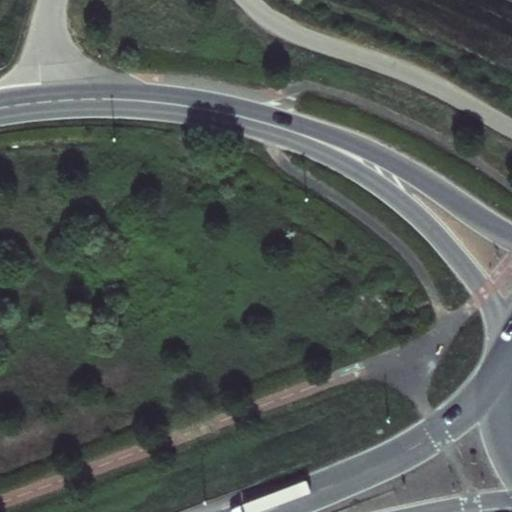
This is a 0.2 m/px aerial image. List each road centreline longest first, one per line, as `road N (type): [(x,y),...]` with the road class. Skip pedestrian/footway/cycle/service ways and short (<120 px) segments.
road 1 (tertiary): [(278,127),(346,160),(424,220),(480,285),(508,355)]
road 2 (tertiary): [(278,127),(132,100),(0,107)]
road 3 (trunk): [(503,375),(429,436),(270,511)]
road 4 (tertiary): [(511,237),(385,160),(278,127)]
